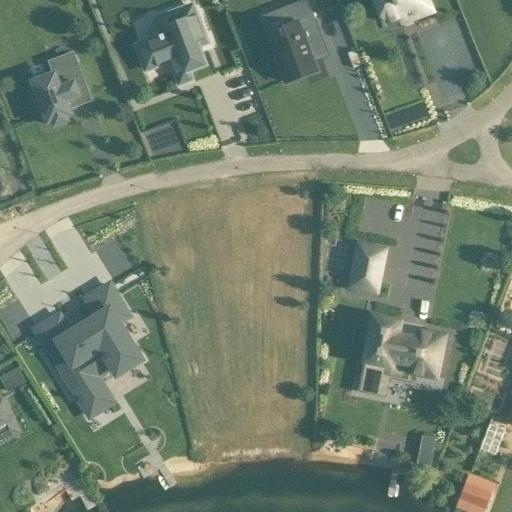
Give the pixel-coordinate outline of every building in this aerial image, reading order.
[(429,11),(424,0),(375,0),(384,22),(400,16),(402,21),(429,11)] [(277,57),(287,85),(317,73),(311,57),(326,51),(307,4),(286,12),(292,27),(269,36),(270,41),(273,40),(280,56),(277,57)] [(137,45),(146,68),(171,59),(177,75),(190,71),(206,65),(197,41),(205,39),(192,6),(170,14),(177,30),(162,36),(137,45)] [(442,26),(421,34),(448,105),(470,97),(460,70),(459,70),(442,26)] [(75,103),(90,97),(71,49),(48,58),(52,68),(30,77),(36,92),(32,93),(38,107),(41,106),(48,123),(53,121),(54,126),(69,121),(67,116),(71,114),(68,104),(75,102),(75,103)] [(377,292),(385,249),(359,244),(350,287),(377,292)] [(91,416),(113,402),(101,383),(103,382),(96,370),(94,371),(92,368),(108,358),(118,373),(140,359),(118,323),(129,316),(110,285),(87,299),(98,317),(91,321),(90,320),(77,328),(78,330),(71,334),(60,316),(37,330),(80,398),(79,399),(81,403),(82,402),(91,416)] [(199,302),(206,366),(257,361),(260,383),(283,381),(274,294),(250,296),(253,320),(225,323),(223,299),(199,302)] [(363,376),(388,382),(389,378),(410,382),(411,372),(436,377),(444,336),(418,331),(417,338),(398,335),(401,322),(374,316),(365,361),(366,361),(363,376)] [(19,367),(0,378),(8,392),(27,382),(19,367)] [(494,395),(500,371),(484,368),(478,391),(494,395)] [(0,401),(0,424),(11,418),(2,400),(0,401)] [(497,449),(505,428),(492,423),(484,445),(497,449)] [(423,435),(420,448),(434,451),(436,438),(423,435)] [(492,477),(470,468),(464,483),(487,492),(492,477)]
